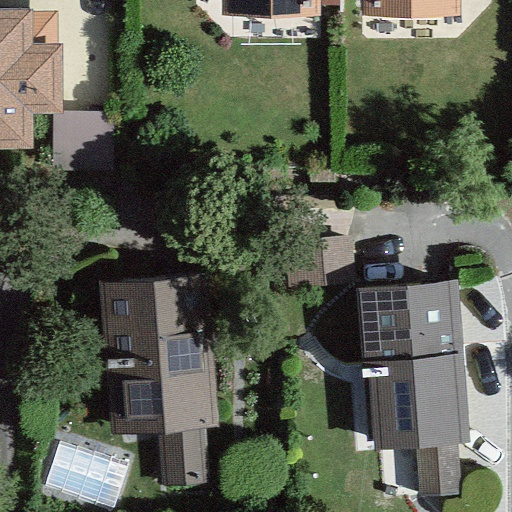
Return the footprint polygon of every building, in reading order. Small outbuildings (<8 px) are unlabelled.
[(30,0),(0,0),(0,133),(32,134),(32,96),(63,96),(63,32),(31,32),(30,0)] [(56,164),(111,166),(113,109),(58,107),(56,164)] [(298,232),(302,279),(355,274),(350,228),(298,232)] [(459,430),(470,430),(460,265),(361,271),(371,436),(415,433),(459,430)] [(213,430),(227,428),(216,271),(106,279),(117,436),(166,433),(213,430)] [(217,485),(213,430),(166,433),(170,488),(217,485)] [(459,430),(415,433),(419,489),(461,485),(459,430)]
